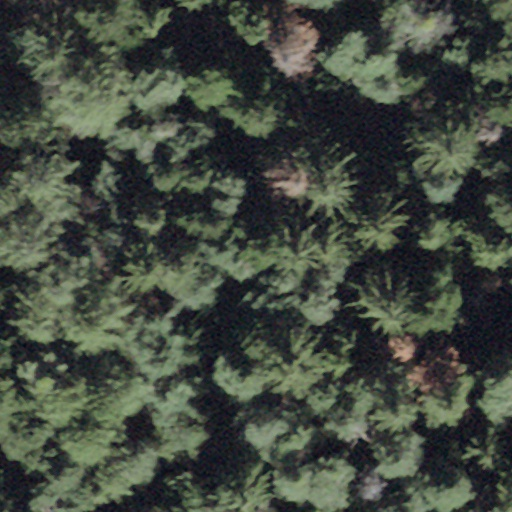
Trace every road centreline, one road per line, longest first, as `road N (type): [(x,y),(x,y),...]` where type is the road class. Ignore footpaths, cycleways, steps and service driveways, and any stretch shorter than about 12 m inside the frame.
road 1 (motorway): [(333,0),(13,511)]
road 2 (motorway): [(377,511),(511,295)]
